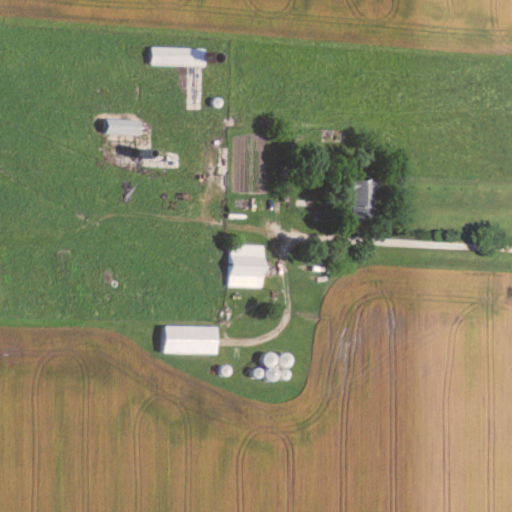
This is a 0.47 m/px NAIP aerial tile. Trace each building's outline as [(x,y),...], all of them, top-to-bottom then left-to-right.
[(203,46),(148,45),(148,62),(202,64),(203,46)] [(137,117),(103,116),(103,132),(136,133),(137,117)] [(374,217),(373,177),(346,178),(346,188),(350,188),(351,217),(374,217)] [(262,243),(227,242),(227,285),(262,286),(262,243)] [(215,325),(162,324),(161,351),(215,352),(215,325)]
